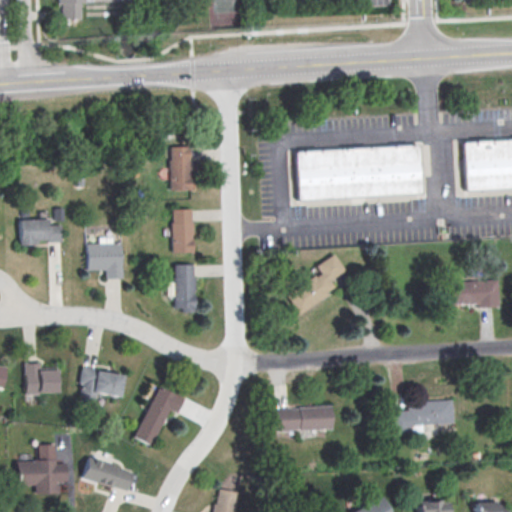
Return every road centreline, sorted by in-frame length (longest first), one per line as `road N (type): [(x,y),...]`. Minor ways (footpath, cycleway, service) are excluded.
road 1 (residential): [(157,511),(219,418),(236,346),(226,70)]
road 2 (secondary): [(511,52),(169,73)]
road 3 (residential): [(511,348),(230,363)]
road 4 (residential): [(230,363),(184,353),(119,321),(6,303)]
